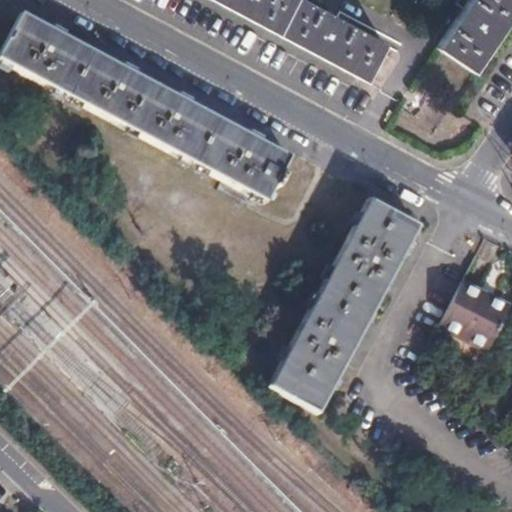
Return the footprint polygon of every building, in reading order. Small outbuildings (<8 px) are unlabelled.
[(215,0),(252,20),(292,40),(364,79),(383,43),(336,17),(303,0),(215,0)] [(511,0),(468,0),(449,28),(435,47),(471,71),(480,58),(511,10),(511,0)] [(18,17),(0,52),(0,60),(118,125),(183,159),(264,203),(286,160),(191,110),(67,44),(18,17)] [(310,311),(268,389),(316,414),(376,298),(414,228),(367,203),(310,311)] [(509,308),(461,283),(438,326),(487,351),(509,308)]
